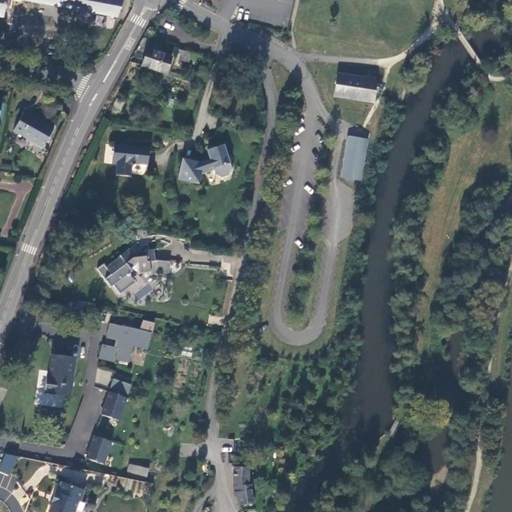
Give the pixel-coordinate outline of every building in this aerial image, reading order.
[(123,0),(25,0),(26,0),(117,18),(123,0)] [(150,40),(143,37),(130,61),(142,65),(141,66),(166,74),(172,57),(147,49),(150,40)] [(185,51),(178,49),(174,59),(182,62),(185,51)] [(185,51),(182,62),(193,65),(197,55),(185,51)] [(204,80),(207,69),(199,67),(196,78),(204,80)] [(374,103),(376,80),(337,73),(333,97),(374,103)] [(124,102),(116,98),(108,116),(116,119),(124,102)] [(54,128),(24,111),(13,131),(43,147),(54,128)] [(347,136),(341,178),(360,181),(368,140),(347,136)] [(149,150),(115,142),(111,162),(116,164),(114,175),(129,178),(131,167),(137,164),(145,166),(149,150)] [(198,163),(181,159),(176,180),(198,185),(201,172),(211,168),(215,175),(221,178),(228,175),(231,169),(229,162),(230,159),(228,154),(226,153),(222,145),(206,150),(209,159),(198,163)] [(139,273),(151,272),(150,261),(155,261),(154,249),(145,250),(145,252),(137,253),(137,257),(132,257),(127,250),(119,256),(120,257),(106,268),(104,265),(97,270),(111,287),(113,285),(120,295),(134,283),(131,278),(130,269),(136,264),(138,264),(139,273)] [(150,261),(151,272),(151,274),(168,274),(169,261),(155,261),(150,261)] [(140,328),(152,331),(155,322),(143,319),(140,328)] [(106,338),(117,341),(121,326),(110,323),(106,338)] [(147,350),(151,333),(121,326),(117,341),(120,342),(118,349),(101,345),(98,359),(113,363),(114,360),(128,363),(130,352),(128,351),(129,346),(147,350)] [(70,397),(76,358),(66,357),(52,354),(48,376),(46,376),(44,394),(70,397)] [(127,395),(130,385),(113,379),(110,389),(127,395)] [(119,420),(127,398),(109,392),(101,414),(119,420)] [(104,464),(111,442),(93,436),(86,458),(104,464)] [(248,444),(237,444),(236,452),(247,453),(248,444)] [(0,471),(10,476),(17,457),(5,452),(0,464),(0,471)] [(238,466),(234,466),(233,485),(234,491),(235,492),(235,496),(239,497),(240,504),(254,502),(252,484),(249,484),(250,467),(245,466),(246,465),(246,463),(246,461),(244,460),(242,459),(240,459),(238,460),(237,462),(237,465),(238,466)] [(149,470),(129,465),(126,475),(146,480),(149,470)] [(50,511),(51,511),(52,511),(73,511),(74,509),(73,508),(76,499),(80,501),(84,489),(62,482),(60,489),(57,488),(52,503),(53,503),(50,511)]
